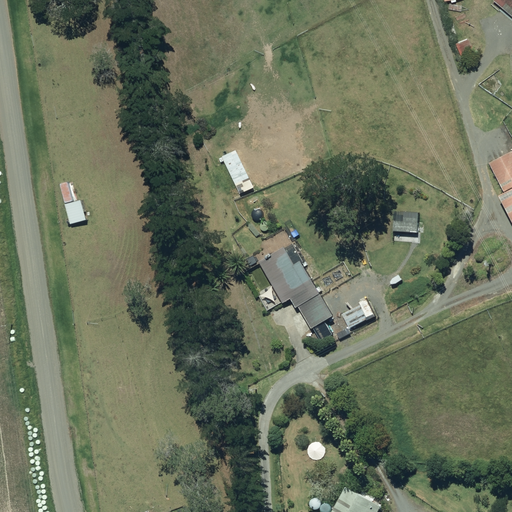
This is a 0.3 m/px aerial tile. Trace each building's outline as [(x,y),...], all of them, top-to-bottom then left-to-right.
[(511,151),(489,163),(505,194),(511,190),(511,151)] [(73,204),(68,185),(59,187),(69,229),(87,224),(81,203),(73,204)] [(335,320),(304,266),(307,263),(286,226),(266,238),(271,247),(251,258),(271,293),(275,291),(282,303),(292,297),(312,333),(335,320)] [(377,320),(367,299),(343,310),(353,331),(377,320)] [(376,511),(380,505),(344,488),(332,511),(376,511)]
